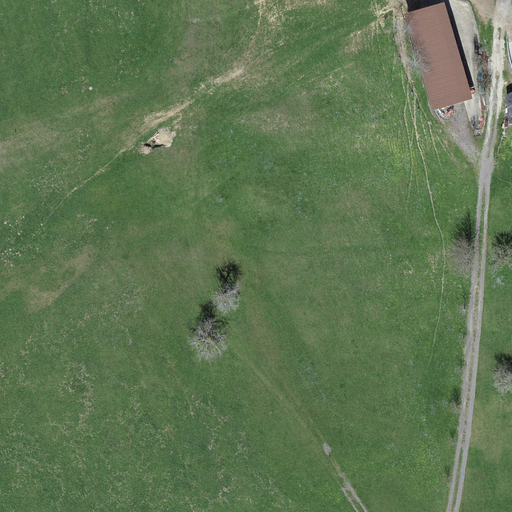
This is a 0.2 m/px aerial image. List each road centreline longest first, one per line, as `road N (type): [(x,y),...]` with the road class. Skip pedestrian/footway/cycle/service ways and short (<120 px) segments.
road 1 (track): [(502,0),(454,511)]
road 2 (track): [(359,511),(283,361)]
